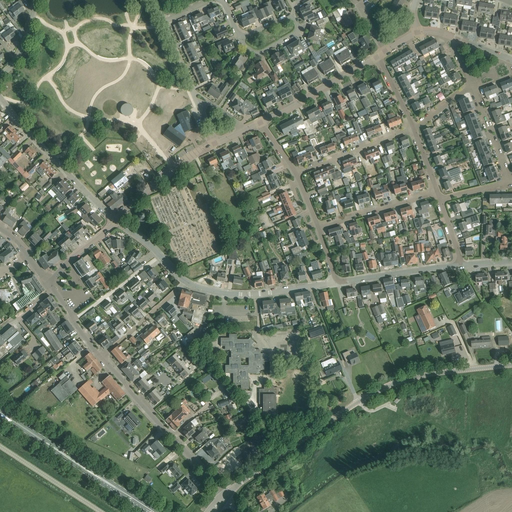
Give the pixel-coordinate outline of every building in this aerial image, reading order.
[(15,8),(20,14),(24,11),(22,8),(24,6),(20,0),(13,5),(15,8)] [(285,10),(282,3),(283,3),(281,0),(277,0),(278,2),(274,4),(276,10),(277,9),(278,13),(279,12),(280,13),(282,12),(282,11),(285,10)] [(300,13),(301,16),(311,12),(309,8),(311,7),(310,3),(312,2),(310,0),(306,0),(302,2),(304,6),(305,6),(305,7),(302,8),(303,9),(300,10),(301,12),(300,13)] [(404,3),(398,0),(395,0),(390,9),(397,13),(400,8),(401,8),(404,3)] [(456,4),(464,5),(464,0),(457,0),(457,2),(453,1),(452,9),(453,9),(455,10),(456,8),(456,4)] [(272,8),(270,2),(264,4),(266,8),(263,9),(267,18),(272,15),(270,10),(272,8)] [(480,3),(479,10),(478,12),(486,13),(486,10),(487,6),(487,4),(480,3)] [(487,4),(487,6),(486,10),(486,13),(493,14),(495,5),(487,4)] [(217,7),(212,9),(216,17),(218,15),(220,18),(222,17),(217,7)] [(253,9),(253,10),(256,16),(258,15),(261,20),(267,18),(263,9),(260,10),(258,7),(253,9)] [(425,17),(432,18),(433,8),(426,7),(425,17)] [(15,17),(20,14),(15,8),(13,10),(11,8),(8,10),(10,12),(9,13),(11,16),(13,14),(15,17)] [(433,8),(432,18),(438,19),(439,19),(440,9),(433,8)] [(207,11),(208,14),(210,19),(209,19),(210,23),(214,21),(213,18),(216,17),(212,9),(207,11)] [(253,10),(250,12),(248,12),(249,16),(246,17),(250,25),(255,23),(253,17),(256,16),(253,10)] [(332,13),(328,16),(329,17),(333,15),(336,19),(341,16),(337,10),(332,13)] [(342,15),(348,26),(356,22),(350,11),(342,15)] [(495,26),(498,27),(499,27),(500,20),(507,21),(508,18),(509,12),(502,11),(500,19),(497,19),(495,26)] [(313,16),(311,12),(301,16),(303,19),(304,21),(308,20),(310,19),(311,22),(318,19),(316,14),(313,16)] [(201,13),(196,15),(200,23),(202,22),(204,25),(208,23),(206,20),(205,20),(201,13)] [(443,24),(450,25),(451,15),(444,14),(443,24)] [(200,23),(196,15),(191,18),(193,21),(190,22),(194,32),(198,30),(197,28),(198,27),(197,24),(200,23)] [(244,28),(250,25),(246,17),(242,19),(241,15),(239,16),(240,20),(244,28)] [(451,15),(450,25),(457,26),(459,16),(451,15)] [(187,24),(186,24),(184,21),(183,22),(183,21),(173,25),(175,31),(188,26),(187,24)] [(470,22),(463,21),(461,31),(462,31),(468,32),(469,29),(470,22)] [(470,22),(469,29),(468,32),(475,33),(476,33),(477,23),(470,22)] [(175,31),(178,37),(188,32),(186,29),(189,27),(188,26),(175,31)] [(228,35),(228,34),(228,33),(228,32),(227,32),(227,31),(226,31),(225,28),(221,29),(219,26),(213,29),(215,32),(218,39),(228,35)] [(311,27),(309,33),(321,37),(322,34),(319,33),(320,29),(311,27)] [(15,31),(13,28),(6,33),(11,39),(16,36),(13,33),(15,31)] [(488,29),(481,28),(480,38),(487,39),(488,29)] [(488,29),(487,39),(494,40),(495,30),(488,29)] [(180,42),(190,38),(188,32),(178,37),(180,42)] [(356,39),(353,32),(347,35),(351,42),(356,39)] [(1,34),(0,34),(0,37),(2,41),(5,39),(7,42),(11,39),(6,33),(2,36),(1,34)] [(321,37),(309,33),(308,39),(313,41),(312,43),(316,44),(317,42),(318,39),(321,39),(321,37)] [(505,46),(506,43),(507,36),(500,35),(498,45),(499,45),(505,46)] [(360,36),(358,38),(365,50),(370,48),(371,48),(371,47),(372,46),(366,36),(361,38),(360,36)] [(434,50),(439,48),(439,47),(440,47),(436,39),(430,42),(434,50)] [(292,42),(294,46),(298,52),(302,50),(303,51),(309,48),(308,47),(305,42),(302,44),(302,43),(300,43),(299,40),(297,41),(292,42)] [(231,41),(228,42),(223,44),(222,41),(216,44),(219,49),(221,48),(223,47),(226,53),(231,51),(230,49),(234,48),(231,41)] [(182,47),(185,52),(197,47),(199,46),(198,44),(194,46),(192,42),(182,47)] [(298,52),(294,46),(292,42),(289,45),(289,46),(287,47),(289,50),(288,51),(288,52),(286,53),(290,59),(295,56),(294,54),(298,52)] [(425,45),(429,53),(434,50),(430,42),(425,45)] [(317,55),(311,45),(308,47),(309,48),(312,55),(314,58),(314,59),(316,58),(317,57),(318,56),(317,55)] [(424,56),(429,53),(425,45),(420,48),(424,56)] [(185,52),(187,58),(197,54),(195,50),(198,49),(197,47),(185,52)] [(341,52),(346,62),(352,59),(346,49),(341,52)] [(412,50),(406,53),(410,60),(413,58),(415,61),(417,60),(412,50)] [(271,57),(275,65),(280,63),(286,60),(281,51),(278,53),(278,52),(271,56),(272,57),(271,57)] [(346,62),(341,52),(335,56),(341,65),(346,62)] [(401,56),(405,63),(410,60),(406,53),(401,56)] [(190,64),(192,62),(200,59),(197,54),(187,58),(190,64)] [(231,63),(238,68),(242,62),(241,61),(243,58),(237,54),(231,63)] [(396,59),(397,62),(400,66),(405,63),(401,56),(396,59)] [(441,68),(445,66),(450,63),(452,62),(449,56),(440,61),(439,59),(437,59),(434,61),(433,61),(436,67),(440,65),(441,68)] [(330,59),(324,62),(330,72),(336,68),(330,59)] [(400,66),(397,62),(396,59),(391,62),(395,69),(397,72),(399,71),(397,68),(400,66)] [(254,75),(257,79),(261,77),(260,74),(265,71),(267,74),(270,73),(266,66),(265,66),(262,61),(255,66),(256,68),(255,69),(258,73),(254,75)] [(330,72),(324,62),(319,65),(324,75),(330,72)] [(452,62),(450,63),(445,66),(446,69),(439,73),(442,78),(448,75),(447,73),(455,69),(452,62)] [(192,68),(194,74),(207,68),(206,66),(203,68),(202,64),(192,68)] [(207,68),(194,74),(197,79),(206,75),(205,71),(208,70),(207,68)] [(314,69),(313,69),(308,72),(314,81),(319,78),(314,69)] [(308,72),(303,75),(308,85),(314,81),(308,72)] [(274,83),(278,80),(274,73),(270,75),(274,83)] [(398,78),(401,83),(408,80),(406,77),(410,75),(409,73),(405,74),(398,78)] [(448,75),(442,78),(439,80),(442,86),(445,84),(453,80),(455,83),(461,80),(458,73),(449,78),(448,75)] [(199,85),(202,84),(209,81),(206,75),(197,79),(199,85)] [(302,88),(302,87),(301,86),(302,86),(301,84),(300,82),(299,83),(297,80),(293,82),(295,85),(291,87),(292,89),(293,91),(294,90),(295,93),(298,91),(299,92),(300,91),(300,90),(302,88)] [(404,89),(411,85),(408,80),(401,83),(404,89)] [(380,88),(381,92),(384,90),(382,87),(379,81),(372,84),(373,87),(370,89),(371,92),(375,90),(375,91),(380,88)] [(406,94),(416,89),(414,86),(421,83),(420,81),(418,82),(414,83),(411,85),(404,89),(406,94)] [(507,93),(506,91),(510,90),(510,91),(511,91),(507,81),(501,84),(503,90),(505,94),(507,93)] [(248,87),(241,82),(239,85),(246,90),(248,87)] [(291,87),(288,83),(285,85),(281,87),(283,89),(282,89),(286,97),(292,95),(289,90),(290,90),(292,89),(291,87)] [(365,94),(368,93),(366,89),(367,89),(365,83),(357,87),(361,96),(365,94)] [(217,99),(222,92),(224,94),(229,88),(226,86),(225,87),(222,85),(219,90),(212,85),(208,92),(217,99)] [(497,96),(499,95),(498,93),(499,93),(496,85),(490,88),(493,95),(497,94),(497,96)] [(281,87),(277,89),(274,91),(273,89),(276,96),(279,95),(281,100),(286,97),(282,89),(283,89),(281,87)] [(488,100),(490,99),(489,96),(493,95),(490,88),(484,90),(486,97),(487,97),(488,100)] [(267,97),(271,105),(276,103),(274,98),(276,96),(273,89),(265,93),(267,97)] [(346,93),(347,95),(349,98),(351,102),(354,100),(357,99),(355,95),(352,89),(346,93)] [(409,100),(411,98),(416,96),(420,94),(419,92),(418,92),(416,89),(406,94),(409,100)] [(441,92),(437,95),(441,101),(445,98),(441,92)] [(334,99),(335,101),(337,106),(344,103),(346,101),(344,98),(342,99),(340,96),(334,99)] [(267,97),(262,99),(266,108),(271,105),(267,97)] [(234,109),(234,110),(235,111),(237,113),(245,102),(239,98),(232,107),(234,109)] [(360,100),(365,109),(370,106),(366,98),(360,100)] [(415,111),(417,110),(424,107),(424,106),(427,104),(425,98),(421,100),(418,102),(412,105),(415,111)] [(460,102),(462,107),(470,104),(468,98),(460,102)] [(246,100),(245,102),(237,113),(238,113),(239,114),(241,114),(244,115),(251,104),(246,100)] [(322,105),(323,107),(324,110),(323,110),(326,115),(333,112),(331,107),(329,102),(322,105)] [(131,116),(133,105),(123,103),(121,114),(131,116)] [(470,104),(462,107),(464,113),(472,110),(470,104)] [(312,110),(313,112),(315,116),(317,121),(323,118),(328,129),(331,127),(330,126),(326,117),(323,111),(320,113),(317,107),(312,110)] [(502,109),(500,110),(492,112),(495,119),(502,116),(501,113),(503,112),(502,109)] [(309,119),(312,124),(317,121),(315,116),(313,112),(312,110),(306,113),(309,119)] [(163,135),(179,147),(186,138),(184,137),(185,135),(184,133),(195,128),(187,111),(177,115),(180,124),(174,129),(170,126),(163,135)] [(393,119),(395,126),(401,124),(399,117),(396,118),(395,115),(394,115),(393,113),(391,114),(393,119)] [(395,126),(393,119),(391,114),(387,115),(389,120),(387,121),(389,128),(395,126)] [(465,117),(466,120),(464,121),(465,124),(476,120),(474,114),(465,117)] [(502,116),(495,119),(497,125),(504,122),(507,121),(505,115),(502,116)] [(297,127),(298,129),(300,128),(303,129),(305,128),(304,124),(300,116),(292,120),(296,128),(297,127)] [(298,132),(297,130),(298,129),(297,127),(296,128),(292,120),(280,127),(284,134),(290,131),(292,135),(298,132)] [(469,126),(470,128),(476,126),(478,125),(476,120),(465,124),(466,127),(469,126)] [(358,134),(361,133),(360,130),(358,125),(357,121),(356,121),(354,122),(353,123),(355,130),(354,130),(355,135),(356,134),(358,134)] [(372,128),(374,132),(375,134),(382,131),(379,125),(372,128)] [(478,125),(476,126),(470,128),(472,134),(480,131),(478,125)] [(13,134),(14,134),(16,132),(10,126),(5,131),(8,134),(5,136),(8,139),(13,134)] [(499,129),(501,135),(508,132),(507,129),(510,128),(509,126),(506,127),(506,126),(499,129)] [(307,136),(309,135),(313,134),(310,127),(304,130),(307,136)] [(424,131),(426,136),(432,134),(431,131),(434,129),(434,127),(430,128),(424,131)] [(375,134),(374,132),(372,128),(365,130),(368,137),(375,134)] [(472,134),(474,140),(482,137),(480,131),(472,134)] [(22,138),(16,132),(14,134),(13,134),(8,139),(10,141),(12,139),(13,139),(17,143),(22,138)] [(503,141),(506,140),(510,139),(510,138),(511,137),(511,134),(509,136),(508,132),(501,135),(503,141)] [(349,137),(351,141),(352,143),(359,140),(356,134),(355,135),(351,136),(349,137)] [(432,134),(426,136),(428,142),(431,141),(442,137),(441,134),(433,137),(432,134)] [(349,137),(346,138),(345,135),(340,137),(339,135),(336,136),(336,137),(338,142),(342,140),(345,146),(352,143),(351,141),(349,137)] [(247,145),(249,149),(252,147),(253,147),(256,146),(257,150),(262,147),(257,137),(249,140),(251,143),(247,145)] [(409,143),(406,137),(400,139),(402,145),(401,145),(402,149),(406,147),(410,146),(409,143)] [(442,137),(431,141),(428,142),(430,148),(437,145),(436,142),(443,140),(442,137)] [(476,143),(478,149),(486,146),(484,140),(476,143)] [(385,145),(387,151),(391,150),(393,154),(396,153),(394,149),(392,142),(385,145)] [(335,149),(333,143),(332,143),(326,146),(328,152),(335,149)] [(328,152),(326,146),(323,147),(322,145),(318,146),(317,144),(312,146),(314,151),(319,149),(321,155),(328,152)] [(18,149),(15,145),(10,150),(13,154),(18,149)] [(243,160),(245,158),(242,151),(239,145),(232,149),(234,154),(238,153),(239,156),(241,155),(243,160)] [(433,154),(435,153),(439,151),(442,150),(441,147),(438,149),(437,145),(430,148),(433,154)] [(27,154),(31,158),(36,153),(30,146),(25,152),(27,154)] [(312,159),(311,156),(310,153),(314,151),(312,146),(305,149),(307,153),(303,155),(305,161),(312,159)] [(480,155),(488,152),(486,146),(478,149),(480,155)] [(370,151),(373,158),(379,155),(377,148),(370,151)] [(18,151),(11,158),(15,162),(22,155),(18,151)] [(228,168),(231,167),(232,169),(237,167),(236,164),(234,165),(232,162),(230,158),(227,151),(220,155),(223,161),(227,160),(229,164),(226,165),(228,168)] [(305,161),(303,155),(298,157),(296,151),(292,153),(294,159),(296,158),(298,164),(305,161)] [(364,153),(366,160),(370,159),(372,164),(373,164),(374,166),(376,165),(374,160),(373,158),(370,151),(364,153)] [(482,160),(488,158),(490,157),(488,152),(480,155),(482,160)] [(258,162),(255,154),(248,157),(251,165),(258,162)] [(437,165),(443,163),(441,160),(445,158),(444,155),(440,156),(434,158),(437,165)] [(213,165),(215,168),(217,171),(220,170),(218,167),(217,163),(214,157),(207,160),(210,166),(213,165)] [(348,160),(349,162),(351,167),(357,164),(354,157),(348,160)] [(490,157),(488,158),(482,160),(485,166),(492,163),(490,157)] [(8,160),(22,175),(25,172),(15,162),(11,158),(8,160)] [(265,170),(272,167),(269,160),(258,165),(259,169),(261,172),(265,170)] [(341,162),(342,164),(344,169),(351,167),(349,162),(348,160),(341,162)] [(42,176),(45,173),(50,167),(45,161),(39,166),(40,167),(37,169),(41,173),(40,174),(42,176)] [(26,172),(27,172),(30,175),(37,168),(34,164),(26,172)] [(332,177),(333,179),(334,182),(337,180),(334,173),(335,173),(332,166),(325,168),(329,178),(332,177)] [(47,174),(51,178),(56,174),(50,167),(45,173),(47,175),(47,174)] [(486,170),(488,175),(496,172),(494,167),(486,170)] [(319,171),(324,183),(327,182),(326,180),(329,178),(325,168),(319,171)] [(442,178),(444,177),(449,175),(451,178),(455,176),(453,170),(447,172),(446,168),(439,171),(442,178)] [(261,172),(251,176),(252,180),(260,176),(267,173),(265,170),(261,172)] [(324,184),(324,183),(319,171),(313,173),(316,182),(319,181),(321,186),(324,184)] [(496,172),(488,175),(490,181),(498,178),(496,172)] [(108,185),(112,189),(115,186),(117,189),(128,181),(121,173),(111,181),(112,183),(108,185)] [(264,178),(265,182),(267,185),(278,180),(275,174),(267,177),(264,178)] [(456,183),(460,182),(458,175),(455,176),(451,178),(452,181),(451,181),(451,182),(450,182),(450,181),(444,184),(447,191),(452,188),(451,185),(452,184),(452,185),(456,183)] [(418,187),(419,189),(425,187),(422,176),(419,177),(420,181),(417,182),(418,187)] [(407,191),(406,188),(404,179),(397,181),(399,185),(398,185),(401,192),(407,191)] [(419,189),(418,187),(417,182),(413,183),(412,179),(409,180),(412,191),(419,189)] [(56,187),(58,189),(55,192),(57,194),(67,184),(63,180),(56,187)] [(252,180),(248,182),(243,184),(245,189),(252,185),(254,184),(254,183),(252,180)] [(278,180),(267,185),(270,192),(273,190),(281,187),(278,180)] [(394,182),(391,183),(394,194),(401,192),(398,185),(395,186),(394,182)] [(30,187),(26,183),(19,188),(23,193),(30,187)] [(50,183),(43,189),(45,191),(51,185),(50,183)] [(67,184),(57,194),(59,196),(62,194),(64,196),(71,189),(67,184)] [(326,190),(325,185),(316,189),(318,193),(319,193),(326,190)] [(384,191),(381,192),(382,198),(390,196),(387,185),(383,186),(384,191)] [(382,198),(381,192),(379,187),(372,189),(375,200),(382,198)] [(107,192),(104,189),(98,194),(100,197),(107,192)] [(113,199),(119,206),(123,203),(122,202),(125,199),(121,194),(118,197),(113,191),(110,194),(111,194),(110,195),(113,199)] [(286,192),(284,193),(279,195),(276,197),(276,199),(280,197),(282,201),(289,198),(286,192)] [(68,205),(71,203),(73,205),(80,198),(75,193),(71,197),(69,195),(63,200),(68,205)] [(351,200),(349,196),(349,193),(347,193),(346,195),(346,197),(347,201),(343,202),(345,209),(353,207),(351,200)] [(356,197),(358,205),(364,203),(362,195),(359,196),(358,193),(355,193),(356,197)] [(112,211),(119,206),(113,199),(110,195),(103,201),(107,205),(112,211)] [(282,201),(284,206),(291,203),(289,198),(282,201)] [(328,214),(330,213),(335,212),(333,206),(331,207),(329,201),(325,202),(327,208),(326,208),(328,214)] [(429,212),(427,208),(430,208),(428,202),(421,204),(422,209),(418,210),(420,215),(429,212)] [(284,206),(286,212),(293,209),(291,203),(284,206)] [(456,213),(461,211),(463,218),(474,214),(472,209),(468,211),(465,203),(459,204),(453,206),(456,213)] [(88,214),(91,211),(92,210),(86,204),(82,207),(79,211),(83,215),(81,217),(83,219),(88,213),(88,214)] [(75,207),(66,213),(68,217),(78,212),(75,207)] [(407,211),(408,216),(412,215),(413,219),(415,218),(414,214),(412,207),(406,208),(407,211)] [(5,211),(2,216),(5,218),(3,221),(12,228),(17,221),(10,216),(11,215),(8,213),(11,210),(8,208),(5,211)] [(289,217),(289,218),(296,215),(293,209),(286,212),(288,215),(284,217),(285,219),(289,217)] [(139,222),(144,222),(147,217),(150,216),(149,215),(150,215),(152,215),(152,214),(153,213),(152,211),(151,212),(151,211),(148,212),(149,212),(148,213),(148,211),(145,213),(145,212),(139,212),(136,216),(137,218),(135,218),(136,221),(138,220),(139,222)] [(390,213),(392,221),(395,220),(396,223),(399,223),(397,219),(398,219),(395,211),(390,213)] [(91,216),(88,214),(88,213),(83,219),(87,223),(90,221),(95,227),(102,220),(101,220),(101,219),(100,218),(99,218),(95,213),(91,216)] [(388,226),(390,225),(393,224),(392,221),(390,213),(384,215),(386,222),(387,222),(388,226)] [(463,223),(459,224),(462,232),(468,229),(467,226),(472,224),(479,222),(477,215),(466,219),(467,222),(463,223)] [(379,216),(373,218),(376,225),(379,224),(380,228),(382,228),(381,223),(379,216)] [(368,219),(370,227),(371,231),(377,229),(376,225),(373,218),(368,219)] [(423,218),(418,219),(421,229),(431,226),(429,221),(425,222),(423,218)] [(294,225),(295,229),(301,226),(298,219),(293,221),(292,219),(287,221),(289,227),(294,225)] [(28,224),(24,220),(19,226),(21,228),(18,231),(23,237),(30,230),(26,226),(28,224)] [(485,235),(495,236),(496,236),(496,231),(495,231),(495,220),(490,220),(490,226),(486,225),(485,235)] [(349,225),(351,231),(352,230),(354,236),(359,235),(358,229),(359,228),(357,223),(349,225)] [(84,235),(86,233),(88,231),(82,224),(76,229),(81,235),(83,234),(84,235)] [(341,227),(336,228),(338,235),(335,236),(337,241),(339,240),(339,241),(340,241),(342,241),(340,234),(343,234),(343,232),(344,232),(345,232),(344,228),(343,228),(342,229),(341,227)] [(328,236),(330,235),(331,237),(335,236),(338,235),(336,228),(329,231),(329,233),(328,233),(327,232),(328,236)] [(76,229),(71,233),(72,233),(69,235),(75,242),(80,238),(79,237),(81,235),(76,229)] [(45,240),(51,234),(48,231),(42,237),(45,240)] [(292,244),(298,241),(306,238),(303,231),(296,234),(295,231),(288,234),(292,244)] [(64,235),(66,237),(63,240),(68,246),(70,245),(71,246),(75,242),(69,235),(67,232),(64,235)] [(35,246),(36,244),(41,239),(35,233),(29,240),(35,246)] [(502,243),(501,243),(501,250),(508,250),(508,248),(511,248),(511,243),(508,243),(507,237),(502,237),(502,243)] [(120,253),(122,253),(127,244),(123,241),(120,242),(120,240),(112,240),(111,241),(110,239),(111,239),(110,238),(104,242),(112,253),(115,252),(114,250),(120,249),(120,253)] [(306,238),(298,241),(300,246),(291,249),(293,253),(292,254),(290,249),(283,252),(285,257),(289,256),(293,254),(300,251),(301,252),(308,249),(307,246),(309,245),(306,238)] [(3,242),(0,246),(0,247),(2,248),(4,247),(7,251),(9,249),(14,256),(17,254),(17,253),(12,247),(10,243),(5,240),(3,242)] [(62,253),(64,251),(67,249),(66,248),(68,246),(63,240),(56,246),(62,253)] [(440,255),(444,254),(445,258),(451,256),(448,249),(446,242),(437,245),(438,248),(440,255)] [(425,259),(427,259),(427,262),(432,262),(429,243),(426,244),(424,244),(424,251),(427,251),(427,253),(426,254),(427,257),(425,257),(425,259)] [(436,258),(441,257),(440,255),(438,248),(436,249),(435,248),(432,248),(432,243),(429,243),(432,262),(436,261),(436,258)] [(473,244),(470,245),(466,245),(467,249),(465,249),(466,255),(474,254),(473,248),(474,248),(473,244)] [(407,258),(406,259),(405,259),(405,263),(407,263),(408,265),(412,264),(410,249),(410,247),(406,247),(402,248),(402,246),(398,247),(399,251),(400,257),(404,256),(404,254),(407,254),(407,256),(407,258)] [(9,260),(14,256),(9,249),(7,251),(4,253),(9,260)] [(103,267),(110,262),(104,253),(104,254),(103,253),(102,254),(98,249),(92,253),(96,259),(98,259),(103,267)] [(46,255),(38,260),(45,270),(53,265),(62,259),(56,251),(50,255),(51,255),(48,258),(46,255)] [(127,259),(130,261),(128,263),(133,271),(134,272),(143,267),(140,262),(137,264),(135,261),(136,260),(138,261),(142,255),(137,251),(135,254),(133,252),(127,259)] [(300,251),(293,254),(295,258),(298,257),(301,264),(298,264),(299,267),(298,267),(299,273),(298,273),(299,280),(306,279),(304,272),(303,267),(306,266),(303,257),(301,253),(301,252),(300,251)] [(367,252),(363,253),(365,261),(369,259),(369,262),(370,269),(377,268),(376,260),(375,261),(375,259),(374,259),(374,256),(371,257),(371,255),(368,255),(367,252)] [(4,253),(0,256),(0,255),(0,258),(4,264),(9,260),(4,253)] [(385,267),(389,266),(393,266),(391,254),(383,256),(383,253),(377,254),(378,261),(384,260),(385,267)] [(114,261),(118,266),(117,265),(120,263),(113,254),(110,256),(114,261)] [(343,266),(342,266),(342,271),(344,270),(344,273),(350,272),(350,270),(351,269),(350,264),(350,265),(349,261),(348,261),(347,257),(347,254),(342,255),(342,258),(342,262),(343,262),(345,262),(346,265),(343,266)] [(97,267),(91,259),(88,255),(73,265),(82,278),(97,267)] [(363,264),(362,259),(356,260),(357,265),(356,265),(357,271),(364,270),(363,264)] [(322,277),(321,275),(320,270),(319,270),(317,261),(310,263),(313,272),(311,272),(313,280),(322,277)] [(250,275),(247,267),(245,263),(242,265),(246,277),(250,275)] [(277,265),(274,266),(275,274),(280,273),(282,281),(283,280),(283,281),(285,281),(285,280),(289,279),(286,265),(281,266),(282,268),(278,269),(277,265)] [(127,266),(122,270),(123,272),(126,276),(132,272),(129,268),(127,266)] [(153,268),(147,274),(144,271),(140,275),(144,280),(147,277),(150,281),(158,275),(153,268)] [(215,272),(210,271),(209,275),(217,276),(216,281),(224,282),(226,273),(222,273),(221,274),(215,273),(215,272)] [(268,272),(266,272),(267,277),(267,281),(268,281),(268,285),(275,284),(274,276),(272,276),(272,271),(268,271),(268,272)] [(106,280),(105,281),(99,272),(96,275),(92,278),(91,278),(85,282),(91,290),(97,286),(95,282),(99,280),(106,290),(110,287),(109,285),(110,285),(106,280)] [(439,275),(440,278),(444,287),(451,284),(446,272),(439,275)] [(23,293),(24,292),(25,295),(17,302),(21,308),(40,295),(44,291),(45,292),(33,275),(20,279),(23,288),(22,289),(23,293)] [(434,285),(438,283),(435,275),(430,277),(434,285)] [(253,281),(254,288),(263,287),(262,279),(261,276),(253,277),(253,281)] [(414,287),(415,292),(415,295),(418,294),(418,292),(421,292),(420,289),(425,288),(423,277),(415,279),(417,287),(414,287)] [(142,280),(140,282),(136,278),(127,286),(133,292),(141,284),(143,288),(146,285),(142,280)] [(386,287),(386,290),(387,291),(387,294),(393,293),(393,290),(395,290),(394,285),(393,278),(392,278),(389,278),(384,280),(385,287),(386,287)] [(410,287),(409,280),(401,281),(402,288),(406,287),(407,291),(410,291),(410,287)] [(163,281),(157,286),(154,283),(152,285),(150,287),(154,292),(160,288),(163,291),(168,287),(163,281)] [(386,293),(383,293),(381,285),(373,286),(374,293),(379,293),(380,299),(387,298),(386,293)] [(361,288),(362,290),(363,296),(367,295),(368,299),(371,299),(371,295),(370,286),(361,288)] [(474,293),(470,286),(460,292),(460,293),(458,294),(455,296),(459,303),(462,301),(462,300),(466,297),(467,299),(471,297),(470,295),(474,293)] [(119,299),(116,301),(118,303),(121,300),(127,296),(129,299),(132,296),(128,291),(125,293),(122,289),(116,294),(119,299)] [(347,290),(347,292),(348,298),(358,296),(357,290),(354,291),(354,289),(347,290)] [(193,293),(192,293),(181,290),(181,291),(179,299),(180,299),(178,306),(180,307),(180,309),(182,310),(182,309),(186,309),(186,308),(188,309),(187,311),(183,310),(182,314),(186,315),(186,318),(191,319),(192,316),(192,317),(191,322),(204,325),(207,326),(207,324),(204,323),(206,318),(202,317),(205,307),(207,297),(196,294),(197,293),(193,292),(193,293)] [(140,295),(143,298),(144,299),(146,297),(150,302),(156,297),(151,291),(146,295),(144,292),(140,295)] [(304,304),(305,306),(308,306),(308,308),(314,307),(312,303),(311,303),(310,298),(309,291),(309,292),(301,293),(303,300),(302,300),(304,304)] [(294,294),(295,301),(296,301),(297,305),(301,304),(302,308),(305,307),(305,306),(304,304),(302,300),(303,300),(301,293),(294,294)] [(320,294),(320,296),(321,301),(323,301),(324,307),(326,306),(327,310),(332,309),(334,308),(333,305),(332,305),(331,300),(328,300),(327,293),(320,294)] [(37,312),(42,317),(50,311),(51,312),(53,311),(58,307),(50,296),(39,304),(40,305),(37,309),(38,310),(37,311),(37,312)] [(144,299),(143,298),(137,303),(134,300),(132,302),(135,305),(135,306),(138,305),(142,309),(148,304),(144,299)] [(280,308),(277,308),(277,313),(278,314),(281,314),(280,313),(286,312),(285,308),(285,299),(279,300),(280,308)] [(285,299),(286,312),(295,311),(295,307),(294,307),(294,306),(292,303),(291,304),(290,299),(285,299)] [(113,302),(111,304),(107,300),(101,305),(106,312),(112,307),(117,312),(112,315),(114,317),(121,311),(113,302)] [(268,301),(268,304),(268,310),(273,309),(274,315),(278,314),(277,313),(277,308),(274,308),(273,301),(268,301)] [(378,306),(381,315),(386,313),(382,304),(378,306)] [(123,309),(127,313),(127,314),(130,312),(134,317),(140,312),(135,306),(135,305),(131,309),(128,305),(123,309)] [(174,312),(176,310),(171,305),(166,310),(173,318),(177,314),(174,312)] [(376,317),(381,315),(378,306),(372,308),(376,317)] [(426,306),(417,310),(427,331),(436,327),(426,306)] [(461,317),(464,321),(474,314),(471,310),(461,317)] [(42,317),(43,318),(45,321),(47,318),(53,326),(60,320),(57,315),(56,316),(53,311),(51,312),(50,311),(42,317)] [(43,318),(42,317),(37,312),(35,314),(35,313),(26,320),(26,321),(25,322),(27,326),(29,324),(31,326),(36,322),(37,324),(40,321),(43,318)] [(127,314),(127,313),(123,316),(120,313),(115,317),(118,320),(119,321),(121,319),(125,324),(132,319),(127,314)] [(155,320),(159,324),(161,322),(165,326),(168,324),(164,319),(165,319),(161,314),(155,320)] [(192,330),(194,328),(182,315),(179,317),(185,325),(187,324),(192,330)] [(67,320),(58,327),(61,330),(60,331),(59,334),(63,339),(72,332),(72,333),(74,332),(74,331),(68,322),(67,320)] [(109,322),(107,324),(111,329),(113,327),(117,331),(123,326),(119,321),(118,320),(112,325),(109,322)] [(95,334),(101,328),(107,324),(105,322),(103,324),(102,323),(97,328),(92,321),(86,326),(91,332),(93,331),(95,334)] [(464,324),(460,326),(464,335),(468,333),(464,324)] [(146,344),(160,332),(154,325),(140,337),(143,340),(144,342),(146,344)] [(448,327),(452,336),(457,334),(453,325),(448,327)] [(0,359),(9,352),(10,354),(25,341),(12,326),(0,337),(0,336),(0,359)] [(315,331),(317,337),(325,334),(322,328),(316,330),(315,331)] [(60,343),(51,330),(44,334),(54,348),(56,351),(62,347),(60,343)] [(264,370),(264,362),(268,362),(268,354),(260,354),(252,346),(255,343),(250,338),(248,340),(237,340),(237,334),(229,334),(229,338),(221,338),(221,346),(225,346),(225,350),(229,350),(231,352),(231,358),(229,358),(229,365),(225,365),(225,374),(233,373),(233,385),(241,385),(241,389),(249,389),(249,377),(247,376),(247,373),(260,373),(260,370),(264,370)] [(104,337),(103,338),(98,341),(103,348),(105,346),(107,349),(113,344),(119,339),(116,336),(108,342),(104,337)] [(482,337),(482,340),(483,347),(491,346),(490,337),(482,337)] [(499,337),(499,346),(509,345),(508,337),(499,337)] [(65,357),(79,346),(77,344),(77,343),(76,342),(75,342),(75,341),(68,347),(69,348),(63,353),(65,357)] [(441,347),(443,355),(456,352),(454,343),(441,347)] [(122,348),(119,345),(111,352),(116,358),(122,353),(119,350),(122,348)] [(74,355),(75,356),(82,350),(82,349),(81,348),(80,348),(79,346),(65,357),(67,360),(74,355)] [(45,352),(42,349),(41,348),(34,353),(39,358),(45,352)] [(28,356),(23,350),(13,359),(17,365),(28,356)] [(349,351),(342,354),(346,362),(349,360),(351,365),(359,362),(356,354),(351,356),(349,351)] [(83,367),(87,371),(89,369),(90,370),(91,370),(99,363),(90,353),(84,358),(88,363),(83,367)] [(121,364),(123,363),(130,357),(127,354),(124,356),(122,353),(116,358),(121,364)] [(167,361),(171,366),(179,359),(176,356),(178,355),(176,353),(167,361)] [(54,365),(60,360),(56,356),(50,360),(54,365)] [(121,369),(126,374),(140,362),(138,361),(137,359),(133,363),(134,365),(132,367),(128,363),(121,369)] [(181,362),(179,359),(171,366),(175,370),(184,362),(183,360),(181,362)] [(63,364),(60,360),(54,365),(53,366),(56,369),(63,364)] [(341,369),(338,362),(330,366),(328,361),(321,364),(327,376),(341,369)] [(132,382),(139,376),(135,370),(137,367),(139,369),(140,367),(141,369),(144,366),(141,363),(140,362),(126,374),(132,382)] [(179,375),(187,368),(184,365),(186,364),(184,362),(175,370),(179,375)] [(103,368),(99,363),(91,370),(95,375),(103,368)] [(192,371),(191,369),(192,368),(189,366),(187,368),(179,375),(183,379),(192,371)] [(60,401),(69,394),(70,396),(77,389),(68,378),(66,376),(64,373),(58,378),(61,381),(59,383),(51,391),(60,401)] [(126,395),(109,375),(101,382),(106,387),(96,395),(86,383),(78,390),(93,407),(110,392),(118,401),(126,395)] [(136,384),(140,389),(147,382),(145,380),(146,378),(145,376),(136,384)] [(147,382),(140,389),(144,393),(153,385),(151,383),(150,385),(147,382)] [(259,389),(259,404),(263,404),(263,415),(263,416),(276,416),(276,415),(275,415),(275,396),(276,396),(276,395),(278,395),(278,388),(274,388),(274,386),(267,386),(267,388),(264,388),(264,389),(259,389)] [(147,396),(151,401),(160,393),(156,388),(147,396)] [(160,393),(151,401),(155,406),(164,397),(160,393)] [(165,420),(175,431),(181,425),(178,423),(190,412),(183,404),(166,420),(165,420)] [(131,412),(123,419),(133,429),(140,422),(131,412)] [(188,438),(189,437),(195,432),(192,429),(194,427),(193,425),(190,423),(183,428),(185,430),(183,433),(188,438)] [(202,443),(202,442),(203,442),(207,438),(204,435),(207,433),(203,428),(201,429),(199,431),(196,434),(198,436),(195,438),(196,439),(195,440),(196,441),(197,440),(200,443),(202,442),(202,443)] [(217,459),(221,456),(220,455),(224,452),(219,446),(222,444),(218,440),(213,444),(215,445),(213,447),(207,452),(212,458),(215,456),(217,459)] [(157,441),(151,446),(160,456),(166,451),(157,441)] [(255,458),(262,454),(258,448),(251,452),(255,458)] [(166,463),(159,470),(162,473),(169,467),(166,463)] [(174,475),(177,479),(183,474),(174,464),(169,469),(172,473),(171,474),(174,476),(174,475)] [(188,479),(182,485),(186,489),(184,491),(187,494),(188,492),(191,495),(193,494),(196,492),(196,491),(197,490),(188,479)] [(177,483),(170,489),(173,493),(180,487),(177,483)] [(257,497),(260,504),(262,502),(271,497),(277,493),(275,489),(269,492),(270,493),(265,496),(263,493),(257,497)] [(271,497),(262,502),(260,504),(264,509),(270,505),(269,502),(274,500),(275,502),(279,500),(278,499),(284,495),(286,493),(284,489),(282,491),(282,490),(277,493),(271,497)]
